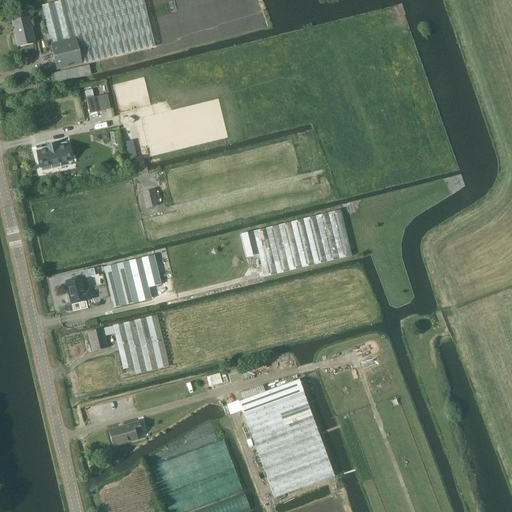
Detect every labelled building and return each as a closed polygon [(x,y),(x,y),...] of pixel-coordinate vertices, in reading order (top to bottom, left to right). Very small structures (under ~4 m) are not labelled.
[(155,46),(143,0),(66,0),(67,0),(54,3),(42,6),(57,70),(82,64),(155,46)] [(18,46),(35,42),(29,17),(12,21),(18,46)] [(53,84),(91,75),(89,65),(51,74),(53,84)] [(94,97),(86,99),(89,115),(98,113),(94,97)] [(70,161),(66,145),(56,147),(56,144),(46,147),(47,149),(37,151),(41,172),(61,167),(60,163),(70,161)] [(146,209),(158,206),(154,190),(142,193),(146,209)] [(253,231),(240,234),(246,258),(259,255),(264,277),(351,256),(340,210),(253,231)] [(154,255),(104,268),(114,308),(151,299),(148,288),(161,285),(154,255)] [(85,291),(82,278),(66,281),(71,304),(91,300),(89,290),(85,291)] [(108,348),(105,335),(114,333),(123,369),(133,367),(135,374),(169,366),(156,315),(104,328),(87,332),(92,352),(108,348)] [(240,368),(227,371),(230,383),(243,380),(240,368)] [(209,387),(222,383),(222,384),(228,382),(225,372),(206,377),(209,387)] [(241,393),(243,400),(239,402),(256,450),(274,498),(335,476),(316,428),(299,380),(265,392),(262,385),(241,393)] [(113,447),(137,440),(135,433),(141,431),(138,422),(108,430),(113,447)]
